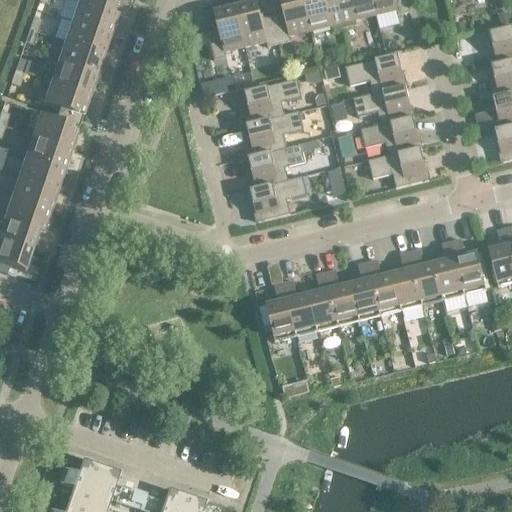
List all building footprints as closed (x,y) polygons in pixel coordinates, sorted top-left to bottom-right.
[(117,0),(79,0),(78,3),(112,15),(113,14),(117,0)] [(310,33),(302,0),(279,0),(283,16),(272,18),(279,46),(291,43),(290,38),(310,33)] [(325,0),(302,0),(310,33),(331,28),(332,33),(344,30),(336,0),(328,0),(326,1),(325,0)] [(376,17),(371,0),(336,0),(344,30),(356,27),(355,22),(376,17)] [(371,0),(376,17),(396,12),(398,17),(410,14),(406,0),(371,0)] [(112,15),(78,3),(71,24),(110,37),(117,15),(113,14),(112,15)] [(257,4),(235,9),(245,49),(266,44),(267,49),(279,46),(272,18),(261,21),(257,4)] [(245,49),(235,9),(214,14),(218,31),(207,34),(214,62),(226,59),(225,54),(245,49)] [(511,23),(510,13),(498,16),(501,27),(511,24),(511,23)] [(41,22),(33,19),(29,32),(37,35),(41,22)] [(110,37),(71,24),(64,44),(103,57),(110,37)] [(464,25),(455,27),(457,36),(466,33),(464,25)] [(511,28),(489,34),(497,66),(511,62),(511,28)] [(37,35),(29,32),(24,44),(32,47),(37,35)] [(103,57),(64,44),(57,64),(96,78),(103,57)] [(370,83),(373,96),(373,97),(405,89),(398,57),(345,70),(350,88),(370,83)] [(27,63),(19,60),(15,73),(23,75),(27,63)] [(511,62),(497,66),(491,67),(499,98),(499,99),(511,95),(511,62)] [(96,78),(57,64),(50,85),(89,98),(96,78)] [(338,69),(324,73),(327,83),(341,80),(338,69)] [(23,75),(15,73),(10,85),(19,88),(23,75)] [(319,74),(304,78),(305,82),(313,87),(321,85),(319,74)] [(244,94),(252,126),(285,118),(285,117),(282,105),(301,100),(297,82),(244,94)] [(89,98),(50,85),(32,138),(71,152),(89,98)] [(413,120),(405,89),(373,97),(373,96),(353,101),(357,119),(377,115),(380,127),(381,128),(413,120)] [(511,95),(499,99),(499,98),(493,99),(501,131),(511,128),(511,95)] [(319,97),(315,104),(316,109),(327,106),(324,96),(319,97)] [(344,105),(331,109),(335,125),(348,122),(344,105)] [(9,116),(1,113),(0,115),(0,127),(5,129),(9,116)] [(299,114),(285,117),(285,118),(252,126),(246,127),(254,158),(254,159),(286,151),(286,150),(283,137),(303,133),(299,114)] [(421,151),(413,120),(381,128),(380,127),(360,132),(365,151),(385,146),(388,158),(388,159),(421,151)] [(511,128),(501,131),(495,132),(503,165),(511,162),(511,128)] [(352,136),(338,139),(343,160),(356,157),(352,136)] [(71,152),(32,138),(25,159),(64,172),(71,152)] [(300,146),(286,150),(286,151),(254,159),(254,158),(248,159),(256,191),(288,183),(285,170),(305,165),(300,146)] [(428,183),(421,151),(388,159),(388,158),(368,163),(373,182),(393,177),(396,191),(428,183)] [(64,172),(25,159),(18,179),(57,192),(64,172)] [(57,192),(18,179),(11,200),(50,213),(57,192)] [(302,179),(288,183),(256,191),(250,192),(258,224),(290,216),(287,203),(307,198),(302,179)] [(50,213),(11,200),(4,220),(38,232),(38,233),(43,234),(50,213)] [(38,232),(4,220),(0,232),(0,241),(31,252),(38,233),(38,232)] [(511,286),(511,253),(506,231),(497,233),(501,249),(489,252),(498,289),(511,286)] [(31,252),(0,241),(0,265),(8,268),(24,273),(31,252)] [(461,242),(451,244),(464,298),(486,292),(477,255),(465,258),(461,242)] [(464,298),(451,244),(441,247),(445,263),(434,265),(443,303),(464,298)] [(419,252),(409,254),(422,308),(443,303),(434,265),(423,268),(419,252)] [(422,308),(409,254),(399,257),(403,273),(392,276),(401,313),(422,308)] [(377,262),(367,265),(380,318),(401,313),(392,276),(381,278),(377,262)] [(380,318),(367,265),(358,267),(361,283),(350,286),(359,323),(380,318)] [(335,273),(325,275),(339,328),(359,323),(350,286),(339,289),(335,273)] [(339,328),(325,275),(316,277),(320,294),(308,296),(318,334),(339,328)] [(293,283),(283,285),(297,339),(318,334),(308,296),(297,299),(293,283)] [(297,339),(283,285),(274,288),(278,304),(266,307),(275,344),(297,339)] [(500,324),(492,326),(493,333),(501,331),(500,324)] [(452,345),(444,347),(447,357),(455,355),(452,345)] [(464,346),(455,348),(457,357),(466,355),(464,346)] [(431,354),(427,362),(428,364),(435,362),(433,354),(431,354)] [(338,378),(330,380),(332,388),(340,386),(338,378)] [(306,381),(280,387),(283,400),(309,393),(306,381)] [(318,384),(309,386),(310,393),(319,391),(318,384)] [(63,470),(58,485),(72,490),(68,503),(93,511),(107,511),(110,503),(136,511),(202,511),(206,504),(168,491),(163,504),(115,488),(120,474),(82,461),(77,475),(63,470)] [(51,511),(49,511),(93,511),(68,503),(64,511),(51,511)]
